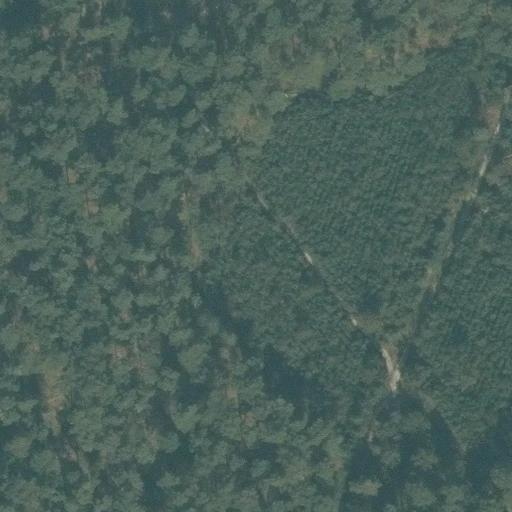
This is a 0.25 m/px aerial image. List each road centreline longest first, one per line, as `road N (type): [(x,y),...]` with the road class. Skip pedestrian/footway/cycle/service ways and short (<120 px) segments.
road 1 (track): [(399,376),(126,0)]
road 2 (track): [(399,376),(511,98)]
road 3 (track): [(339,511),(399,376)]
